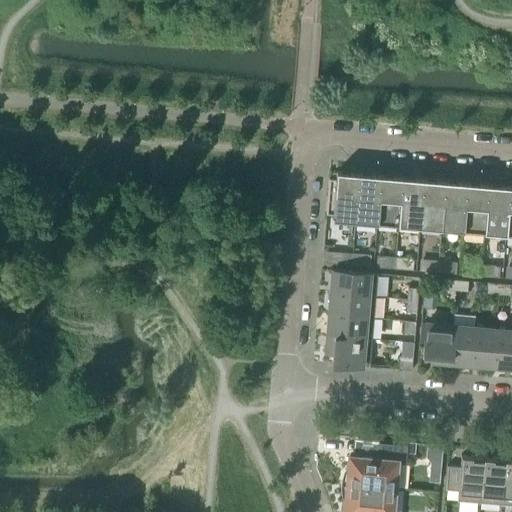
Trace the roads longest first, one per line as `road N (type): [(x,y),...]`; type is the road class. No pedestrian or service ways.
road 1 (residential): [(282,388),(303,133)]
road 2 (residential): [(511,408),(282,388)]
road 3 (residential): [(511,153),(303,133)]
road 4 (residential): [(311,511),(279,415),(282,388)]
